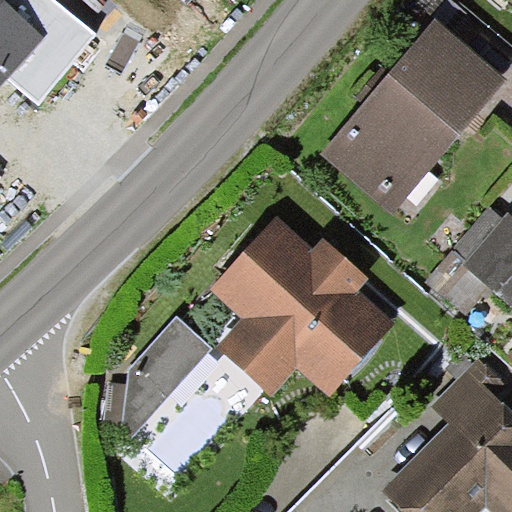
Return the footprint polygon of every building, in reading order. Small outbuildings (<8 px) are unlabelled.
[(0,0),(0,90),(11,78),(41,104),(98,38),(53,0),(0,0)] [(373,98),(325,152),(392,211),(503,87),(435,28),(373,98)] [(511,218),(508,215),(502,222),(491,212),(456,252),(468,262),(464,267),(511,308),(511,218)] [(281,222),(216,295),(247,322),(220,352),(272,399),(300,368),(318,385),(333,398),(399,325),(363,293),(371,285),(327,245),(318,255),(281,222)] [(436,435),(380,492),(400,511),(511,511),(511,408),(507,403),(511,397),(511,384),(471,344),(445,370),(458,383),(430,411),(445,426),(436,435)]
